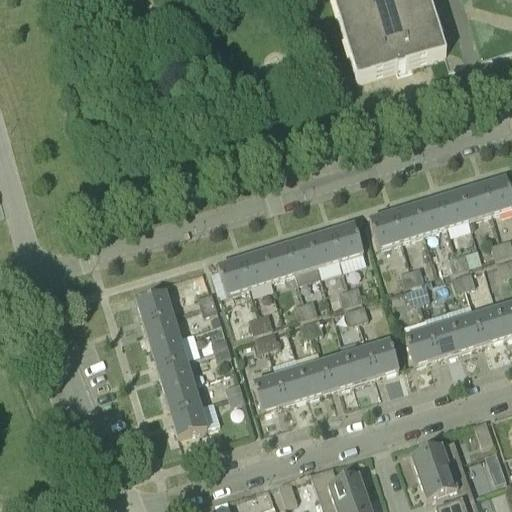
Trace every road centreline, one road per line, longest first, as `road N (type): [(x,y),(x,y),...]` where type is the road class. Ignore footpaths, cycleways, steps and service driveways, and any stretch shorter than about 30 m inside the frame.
road 1 (residential): [(34,277),(511,128)]
road 2 (residential): [(137,511),(376,439)]
road 3 (residential): [(120,511),(34,277)]
road 4 (residential): [(376,439),(511,397)]
